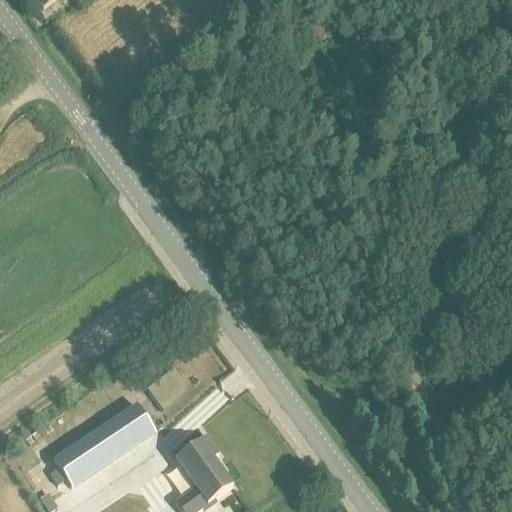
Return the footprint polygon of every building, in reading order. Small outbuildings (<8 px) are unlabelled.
[(34,0),(44,13),(61,0),(34,0)] [(93,482),(156,439),(135,408),(72,450),(50,467),(68,493),(90,478),(93,482)] [(205,440),(174,462),(195,491),(174,507),(178,511),(209,511),(217,507),(215,504),(232,491),(212,463),(218,458),(205,440)] [(43,472),(28,481),(45,509),(60,500),(43,472)] [(416,511),(431,511),(434,510),(432,507),(429,509),(422,499),(412,505),(416,511)]
